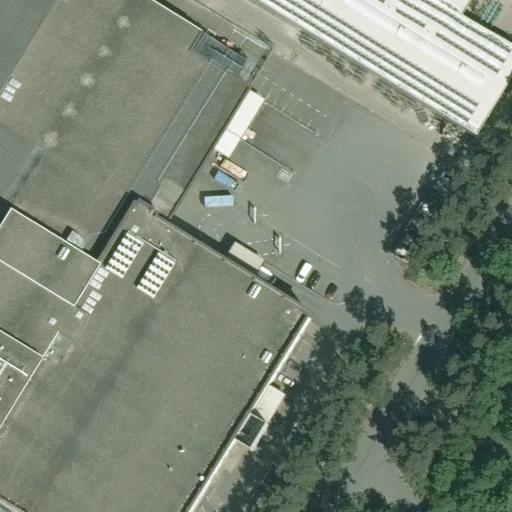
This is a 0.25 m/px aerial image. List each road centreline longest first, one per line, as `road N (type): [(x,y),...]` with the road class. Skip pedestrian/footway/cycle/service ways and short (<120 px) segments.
road 1 (residential): [(511,190),(349,469)]
road 2 (unknown): [(273,70),(428,161),(430,178),(364,284)]
